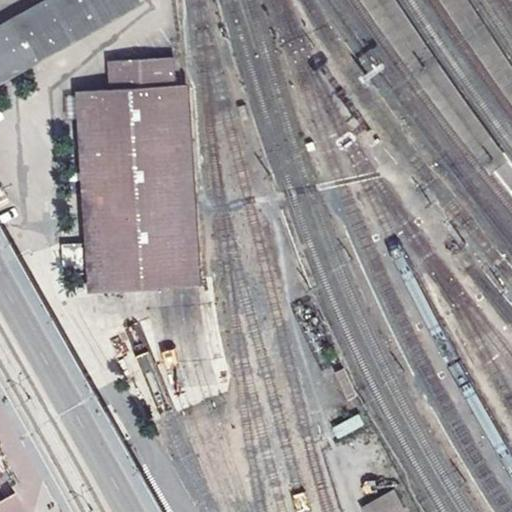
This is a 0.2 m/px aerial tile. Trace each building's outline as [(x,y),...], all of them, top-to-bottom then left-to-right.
[(142,0),(53,0),(0,30),(0,83),(144,3),(142,0)] [(113,63),(115,95),(176,91),(174,59),(113,63)] [(189,90),(176,91),(115,95),(82,97),(89,204),(94,287),(202,281),(197,213),(189,90)] [(0,334),(42,410),(59,400),(88,383),(13,251),(4,235),(0,228),(0,334)] [(1,395),(0,395),(0,490),(9,499),(0,511),(17,511),(47,477),(33,453),(19,427),(1,395)] [(363,511),(405,511),(394,489),(361,506),(363,511)]
